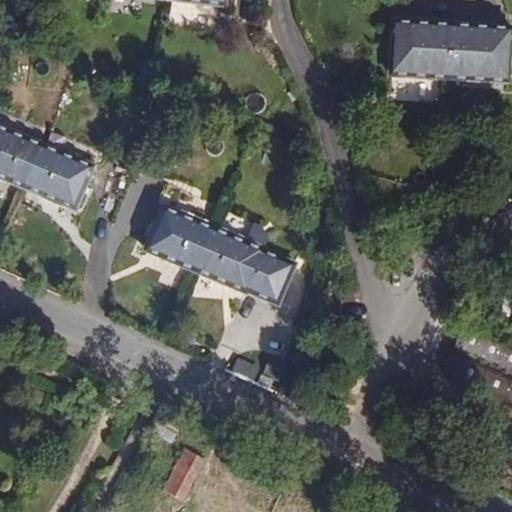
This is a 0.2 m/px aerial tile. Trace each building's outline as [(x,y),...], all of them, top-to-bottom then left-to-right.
[(510,81),(511,43),(511,25),(395,20),(391,74),(510,81)] [(0,176),(34,190),(51,147),(0,126),(0,176)] [(94,165),(51,147),(34,190),(77,208),(94,165)] [(202,273),(219,229),(163,206),(146,249),(202,273)] [(266,249),(219,229),(202,273),(248,292),(266,249)] [(511,342),(467,323),(445,375),(511,405),(511,342)] [(337,407),(345,390),(326,381),(318,398),(337,407)] [(173,418),(152,409),(144,428),(164,438),(173,418)] [(161,487),(180,494),(199,454),(180,445),(161,487)]
